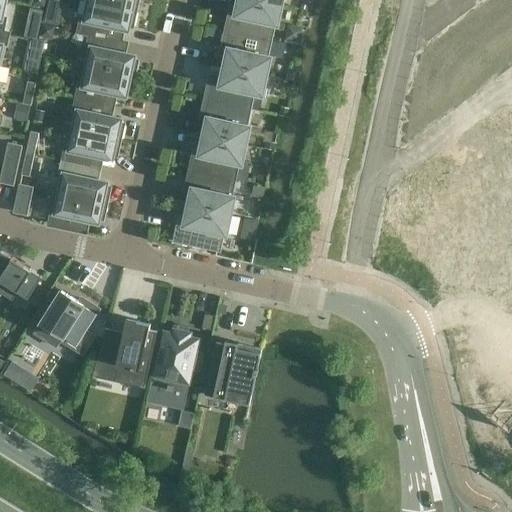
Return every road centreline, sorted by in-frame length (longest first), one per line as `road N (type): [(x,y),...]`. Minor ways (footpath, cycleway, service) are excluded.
road 1 (unclassified): [(439,511),(397,336),(381,319),(305,295)]
road 2 (residential): [(126,257),(180,0)]
road 3 (residential): [(305,295),(126,257)]
road 4 (residential): [(511,83),(370,183)]
road 5 (secondary): [(119,511),(0,444)]
road 6 (residential): [(126,257),(24,234),(0,219)]
